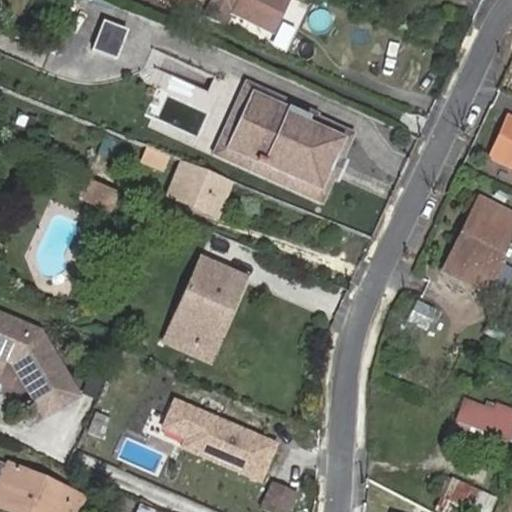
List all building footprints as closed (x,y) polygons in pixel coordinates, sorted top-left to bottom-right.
[(236,16),(243,0),(222,0),(219,7),(236,16)] [(285,0),(243,0),(236,16),(271,32),(285,0)] [(102,22),(92,50),(115,60),(126,32),(102,22)] [(355,131),(317,115),(318,112),(245,80),(224,128),(234,132),(243,110),(259,116),(267,100),(308,117),(305,124),(342,140),(329,172),(341,177),(348,160),(343,157),(355,131)] [(342,140),(305,124),(308,117),(267,100),(259,116),(243,110),(234,132),(249,138),(310,164),(312,165),(329,172),(342,140)] [(500,162),(511,136),(511,120),(505,117),(487,156),(500,162)] [(89,130),(66,121),(59,143),(81,152),(89,130)] [(323,203),(334,178),(340,180),(341,177),(329,172),(320,191),(241,157),(226,150),(234,132),(224,128),(212,155),(323,203)] [(241,157),(249,138),(234,132),(226,150),(241,157)] [(511,136),(500,162),(511,167),(511,136)] [(312,165),(310,164),(249,138),(241,157),(320,191),(329,172),(312,165)] [(167,157),(147,149),(141,163),(161,172),(167,157)] [(216,217),(223,200),(216,197),(224,180),(181,163),(168,196),(216,217)] [(109,190),(84,179),(77,195),(102,206),(109,190)] [(223,200),(231,183),(224,180),(216,197),(223,200)] [(511,221),(511,214),(482,201),(469,229),(477,233),(471,247),(462,243),(449,272),(488,291),(502,262),(495,259),(511,221)] [(477,233),(469,229),(462,243),(471,247),(477,233)] [(222,310),(229,313),(243,279),(200,260),(166,333),(205,349),(222,310)] [(208,362),(229,313),(222,310),(205,349),(166,333),(163,342),(208,362)] [(0,316),(0,358),(9,362),(29,407),(43,400),(47,410),(67,402),(42,340),(24,332),(25,328),(0,316)] [(472,421),(511,439),(511,411),(494,402),(490,409),(469,400),(454,424),(467,430),(472,421)] [(284,429),(219,401),(202,440),(268,470),(284,429)] [(106,418),(93,412),(85,431),(98,436),(106,418)] [(0,491),(10,467),(0,462),(0,491)] [(0,499),(28,511),(75,511),(83,496),(11,465),(10,467),(0,491),(0,499)] [(480,491),(447,476),(438,493),(472,509),(480,491)] [(276,484),(265,509),(272,511),(293,511),(301,494),(276,484)] [(0,508),(8,511),(28,511),(0,499),(0,508)]
